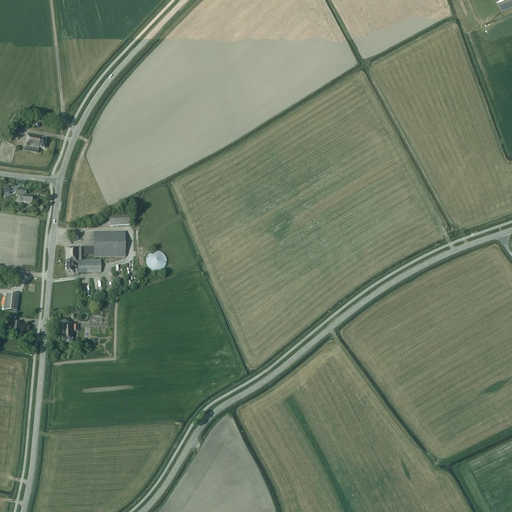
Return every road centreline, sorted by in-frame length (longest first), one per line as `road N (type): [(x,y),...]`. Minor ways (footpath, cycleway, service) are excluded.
road 1 (secondary): [(143,511),(213,412),(391,284),(501,234)]
road 2 (tertiary): [(23,511),(60,181)]
road 3 (tertiary): [(60,181),(96,96),(184,0)]
road 4 (track): [(77,132),(65,122),(51,0)]
